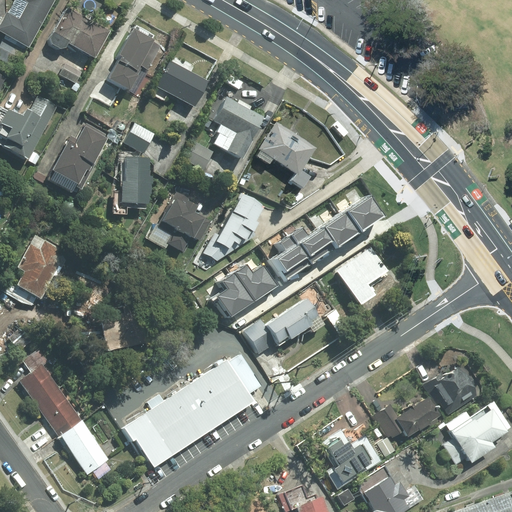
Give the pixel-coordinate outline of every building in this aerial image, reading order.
[(0,63),(11,70),(51,0),(13,0),(22,5),(12,22),(0,15),(0,14),(0,38),(1,39),(0,40),(0,63)] [(88,61),(104,33),(62,9),(47,35),(63,44),(62,46),(88,61)] [(127,77),(147,44),(146,43),(149,38),(131,27),(123,41),(121,40),(110,59),(113,60),(101,82),(122,94),(130,79),(127,77)] [(187,110),(203,83),(165,62),(150,88),(187,110)] [(0,150),(22,163),(54,107),(35,96),(24,116),(18,112),(14,119),(3,112),(0,117),(0,130),(3,132),(0,136),(0,142),(1,144),(0,145),(0,150)] [(230,135),(220,153),(235,162),(258,119),(221,98),(207,123),(230,135)] [(132,123),(120,144),(139,156),(152,135),(132,123)] [(272,124),(252,152),(254,153),(251,158),(263,167),(267,162),(289,177),(284,183),(296,191),(304,180),(294,173),(310,150),(272,124)] [(81,175),(103,136),(83,125),(80,130),(78,129),(71,141),(66,138),(39,183),(64,197),(77,173),(81,175)] [(199,172),(209,153),(191,143),(181,162),(199,172)] [(119,184),(115,184),(113,206),(141,208),(141,197),(144,197),(145,186),(146,186),(147,179),(143,179),(145,161),(121,159),(119,184)] [(185,201),(173,193),(153,227),(167,236),(162,245),(178,254),(185,243),(192,247),(207,223),(189,212),(191,209),(183,204),(185,201)] [(213,236),(210,234),(199,255),(213,263),(251,236),(248,231),(251,227),(247,225),(258,207),(238,195),(213,236)] [(310,239),(288,252),(301,273),(323,260),(319,254),(338,249),(338,252),(352,248),(351,245),(361,242),(351,208),(334,213),(337,225),(308,233),(310,239)] [(35,251),(25,246),(11,271),(18,274),(10,288),(23,296),(19,303),(28,308),(33,301),(34,302),(61,254),(40,242),(35,251)] [(367,249),(329,273),(351,308),(367,299),(360,287),(382,273),(367,249)] [(259,321),(240,334),(254,356),(271,345),(273,348),(301,330),(305,335),(319,327),(301,300),(262,326),(259,321)] [(128,304),(103,309),(105,320),(91,323),(98,357),(137,349),(128,304)] [(27,373),(14,382),(55,437),(54,438),(82,477),(104,461),(77,424),(79,423),(39,368),(45,363),(35,350),(19,362),(27,373)] [(220,363),(117,430),(126,444),(129,442),(147,470),(247,405),(242,397),(258,388),(237,356),(222,365),(220,363)] [(472,397),(453,369),(441,377),(438,374),(420,386),(433,406),(435,404),(443,416),(472,397)] [(386,405),(369,416),(384,440),(386,438),(387,440),(396,434),(400,440),(412,433),(412,434),(422,427),(422,426),(433,419),(421,400),(411,407),(410,404),(399,411),(400,413),(394,417),(386,405)] [(503,430),(486,404),(480,409),(483,413),(468,423),(462,413),(442,426),(440,423),(434,427),(437,431),(442,427),(447,435),(444,437),(464,466),(487,450),(484,445),(500,435),(499,433),(503,430)] [(333,492),(375,464),(357,438),(343,448),(332,432),(312,446),(327,469),(320,473),(333,492)] [(114,436),(100,446),(108,458),(122,448),(114,436)] [(380,480),(356,496),(366,511),(400,511),(402,511),(396,503),(401,500),(391,485),(386,488),(380,480)] [(289,509),(290,511),(321,511),(315,499),(312,500),(311,496),(303,499),(297,487),(282,493),(289,509)] [(350,501),(343,491),(333,497),(340,507),(350,501)] [(511,511),(511,491),(452,511),(511,511)]
